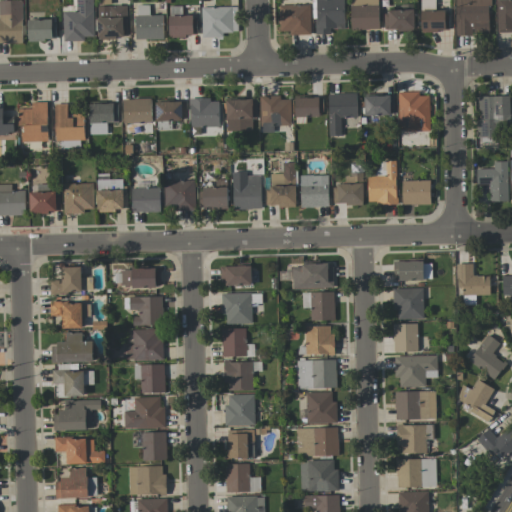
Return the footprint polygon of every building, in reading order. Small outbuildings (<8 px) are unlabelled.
[(0,0),(0,43),(21,44),(22,1),(0,0)] [(63,41),(84,41),(84,36),(93,36),(92,0),(75,0),(76,11),(62,11),(63,41)] [(314,0),(316,35),(330,34),(330,29),(344,29),(343,0),(314,0)] [(378,29),(377,0),(349,0),(351,30),(378,29)] [(489,34),(488,0),(455,0),(456,34),(489,34)] [(511,0),(495,0),(496,31),(511,30),(511,0)] [(279,34),(310,34),(309,4),(279,5),(279,34)] [(163,39),(162,15),(149,15),(149,5),(135,5),(136,40),(163,39)] [(97,6),(97,38),(127,38),(127,6),(97,6)] [(201,8),(202,38),(223,37),(222,32),(238,32),(237,6),(201,8)] [(414,10),(385,9),(385,30),(413,31),(414,10)] [(421,32),(447,31),(447,10),(420,10),(421,32)] [(196,36),(195,16),(168,16),(169,37),(196,36)] [(55,20),(27,21),(28,41),(56,40),(55,20)] [(419,92),(397,92),(398,131),(429,131),(428,96),(419,96),(419,92)] [(328,94),(329,136),(340,136),(340,118),(356,117),(356,93),(328,94)] [(394,95),(364,96),(364,115),(394,115),(394,95)] [(260,132),(274,132),(274,126),(290,125),(290,99),(280,100),(280,96),(260,96),(260,132)] [(509,96),(477,96),(477,138),(498,138),(498,126),(510,126),(509,96)] [(294,98),(295,117),(322,116),(322,97),(294,98)] [(219,127),(218,102),(210,102),(210,98),(190,98),(190,127),(219,127)] [(150,99),(123,99),(123,123),(151,123),(150,99)] [(226,100),(226,131),(252,131),(252,99),(226,100)] [(183,102),(156,101),(156,121),(183,121),(183,102)] [(20,142),(47,142),(46,102),(31,102),(31,109),(19,109),(20,142)] [(54,104),(55,141),(84,140),(84,116),(67,116),(67,103),(54,104)] [(117,123),(116,103),(88,104),(89,134),(106,134),(106,123),(117,123)] [(0,134),(14,134),(13,116),(3,116),(2,107),(0,107),(0,134)] [(395,160),(378,161),(378,176),(367,176),(367,202),(377,201),(377,205),(396,204),(395,160)] [(507,201),(506,161),(492,162),(493,168),(476,168),(476,185),(488,184),(489,202),(507,201)] [(233,210),(260,209),(260,176),(246,176),(246,172),(232,172),(233,210)] [(295,206),(295,173),(270,174),(270,187),(265,188),(265,206),(295,206)] [(363,204),(362,174),(344,174),(344,185),(333,185),(333,205),(363,204)] [(299,183),(300,207),(328,207),(327,175),(311,176),(312,183),(299,183)] [(122,179),(96,179),(96,211),(123,211),(122,179)] [(164,210),(195,209),(194,180),(164,181),(164,210)] [(226,180),(215,180),(215,187),(199,187),(200,209),(227,208),(226,180)] [(402,205),(430,204),(429,180),(401,181),(402,205)] [(93,209),(92,183),(62,184),(63,214),(84,213),(84,209),(93,209)] [(0,215),(25,215),(24,190),(11,191),(11,185),(0,184),(0,215)] [(132,213),(159,212),(159,188),(148,188),(148,184),(131,185),(132,213)] [(29,213),(59,212),(58,192),(29,193),(29,213)] [(393,280),(422,281),(423,261),(393,261),(393,280)] [(291,265),(292,289),(333,288),(332,264),(291,265)] [(489,276),(472,276),(472,264),(457,264),(457,288),(463,288),(463,295),(489,295),(489,276)] [(220,266),(220,285),(251,285),(251,266),(220,266)] [(50,293),(92,292),(92,277),(80,277),(80,267),(60,267),(60,280),(50,280),(50,293)] [(160,286),(160,268),(121,269),(121,287),(160,286)] [(511,275),(501,276),(502,295),(511,294),(511,275)] [(397,320),(423,319),(422,288),(392,289),(392,309),(397,309),(397,320)] [(333,292),(301,293),(302,308),(309,307),(310,320),(334,320),(333,292)] [(221,294),(222,316),(226,315),(226,324),(251,323),(251,304),(260,304),(260,293),(221,294)] [(161,296),(123,297),(124,312),(132,312),(132,326),(162,325),(161,296)] [(60,316),(60,328),(81,329),(82,303),(50,302),(50,316),(60,316)] [(416,323),(392,324),(393,352),(417,351),(416,323)] [(333,354),(332,326),(304,326),(305,355),(333,354)] [(221,328),(222,357),(253,356),(253,344),(245,344),(245,328),(221,328)] [(132,344),(125,344),(125,360),(163,360),(162,338),(158,338),(158,329),(132,330),(132,344)] [(51,363),(92,362),(92,341),(82,341),(82,332),(65,333),(65,343),(50,344),(51,363)] [(491,354),(499,343),(487,334),(468,360),(493,380),(505,364),(491,354)] [(399,387),(425,387),(425,378),(436,378),(436,355),(394,356),(394,378),(398,378),(399,387)] [(335,359),(296,360),(296,389),(336,388),(335,359)] [(227,390),(252,390),(252,362),(224,362),(223,382),(227,382),(227,390)] [(163,364),(133,365),(133,380),(139,379),(140,393),(164,393),(163,364)] [(53,397),(84,396),(83,370),(52,371),(53,397)] [(493,389),(476,379),(470,389),(463,385),(456,398),(469,406),(467,410),(488,423),(495,411),(484,405),(493,389)] [(435,391),(394,392),(395,420),(435,419),(435,391)] [(336,423),(336,401),(332,401),(331,392),(305,393),(306,424),(336,423)] [(254,395),(227,395),(227,405),(224,405),(224,426),(254,425),(254,395)] [(164,428),(164,406),(159,406),(159,397),(133,397),(134,411),(123,411),(123,428),(164,428)] [(53,431),(91,429),(90,410),(100,409),(99,399),(64,401),(65,412),(52,412),(53,431)] [(397,453),(425,453),(425,439),(432,439),(432,425),(397,425),(397,453)] [(491,456),(498,450),(504,457),(511,450),(511,430),(509,426),(496,438),(487,428),(475,439),(491,456)] [(337,455),(337,428),(296,428),(297,456),(337,455)] [(253,430),(226,431),(227,459),(254,458),(253,430)] [(166,460),(165,434),(133,434),(134,447),(141,447),(142,461),(166,460)] [(65,464),(104,463),(103,451),(93,451),(93,438),(54,439),(54,452),(65,451),(65,464)] [(435,486),(434,458),(395,459),(396,488),(435,486)] [(333,460),(299,461),(300,491),(338,490),(337,469),(333,469),(333,460)] [(225,464),(225,492),(260,492),(259,477),(248,477),(248,464),(225,464)] [(128,467),(128,495),(164,494),(164,466),(128,467)] [(55,498),(95,497),(94,477),(86,477),(85,467),(69,468),(69,479),(54,479),(55,498)] [(399,511),(427,511),(427,491),(399,492),(399,511)] [(338,511),(338,495),(304,496),(304,508),(316,508),(315,511),(338,511)] [(226,497),(226,511),(263,511),(263,496),(226,497)] [(136,511),(166,511),(167,498),(136,499),(136,511)]
